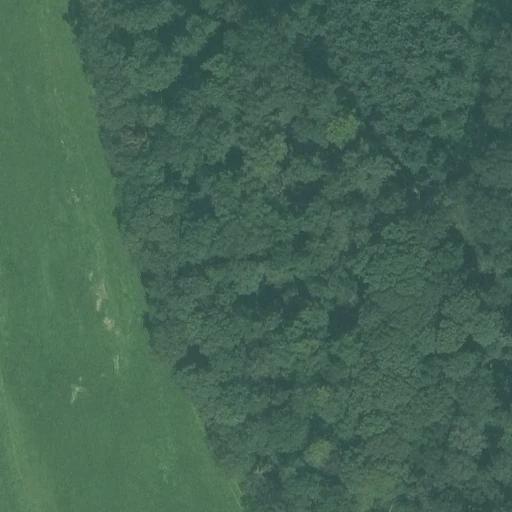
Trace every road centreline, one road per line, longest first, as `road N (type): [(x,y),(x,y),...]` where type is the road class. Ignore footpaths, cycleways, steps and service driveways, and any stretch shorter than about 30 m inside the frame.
road 1 (track): [(369,511),(389,223),(412,204),(460,208),(494,171),(511,54)]
road 2 (track): [(511,265),(273,0)]
